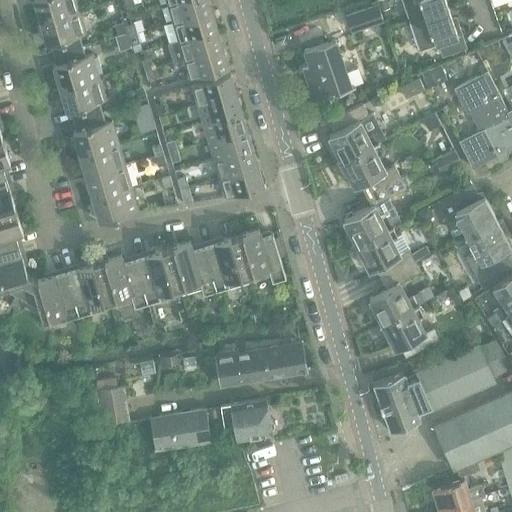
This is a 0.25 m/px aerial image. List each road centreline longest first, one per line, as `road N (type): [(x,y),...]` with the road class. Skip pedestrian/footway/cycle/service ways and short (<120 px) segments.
road 1 (residential): [(297,186),(51,239),(2,0)]
road 2 (tertiary): [(385,511),(297,186)]
road 3 (tertiary): [(297,186),(242,0)]
